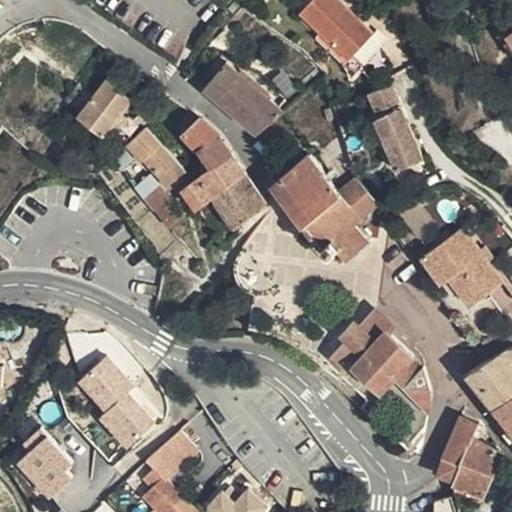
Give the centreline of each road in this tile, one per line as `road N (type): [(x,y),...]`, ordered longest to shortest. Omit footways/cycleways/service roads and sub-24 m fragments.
road 1 (residential): [(389,488),(415,480),(431,462),(449,420),(451,394),(431,355),(378,303),(324,266),(219,119),(172,80),(62,5),(38,0),(0,25)]
road 2 (residential): [(389,488),(352,431),(294,373),(255,355),(162,340),(81,296),(34,284),(0,286)]
